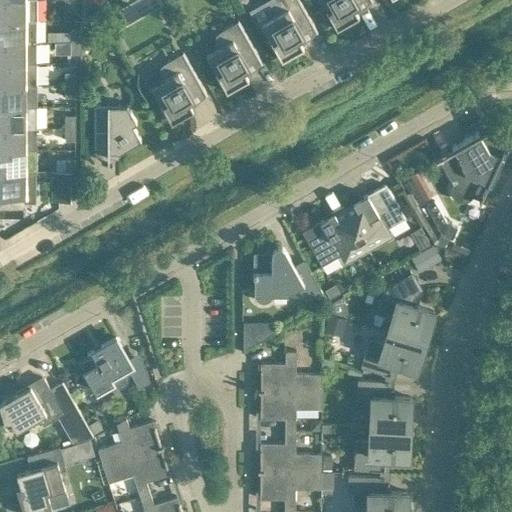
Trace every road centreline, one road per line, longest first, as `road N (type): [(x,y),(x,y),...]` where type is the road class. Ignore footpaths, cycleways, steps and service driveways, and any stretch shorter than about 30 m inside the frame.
road 1 (residential): [(454,0),(0,261)]
road 2 (residential): [(180,259),(483,89),(511,85)]
road 3 (residential): [(511,216),(452,370),(442,511)]
road 4 (residential): [(0,362),(180,259)]
road 5 (residential): [(193,384),(225,398),(232,424),(227,511)]
road 6 (residential): [(193,384),(191,285),(180,259)]
